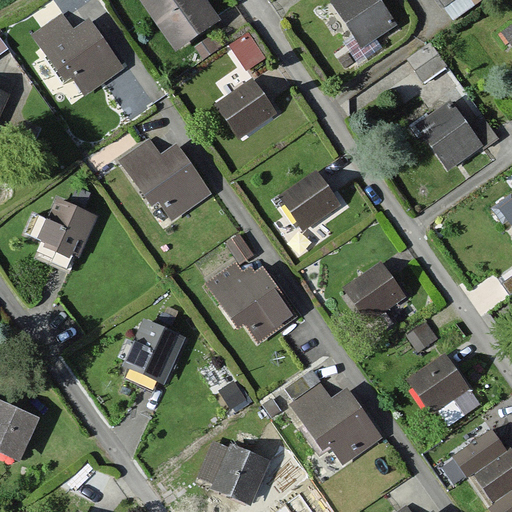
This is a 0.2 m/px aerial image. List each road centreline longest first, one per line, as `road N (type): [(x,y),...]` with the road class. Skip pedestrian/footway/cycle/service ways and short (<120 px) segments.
road 1 (residential): [(450,511),(89,0)]
road 2 (residential): [(511,374),(250,0)]
road 3 (residential): [(160,511),(0,287)]
